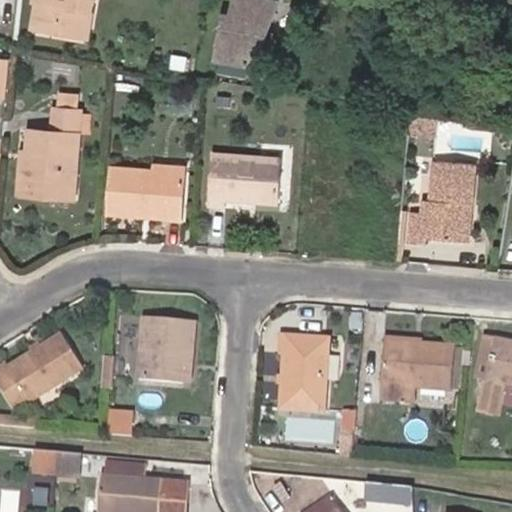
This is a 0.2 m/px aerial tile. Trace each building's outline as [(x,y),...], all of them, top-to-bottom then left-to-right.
[(36,0),(32,26),(59,31),(60,23),(88,29),(92,0),(36,0)] [(273,3),(254,0),(231,0),(228,18),(220,17),(213,62),(250,66),(273,3)] [(60,23),(59,31),(87,36),(88,29),(60,23)] [(306,50),(312,32),(294,25),(288,43),(306,50)] [(0,93),(14,95),(17,53),(0,52),(0,93)] [(55,105),(75,107),(75,93),(57,92),(55,105)] [(212,97),(211,109),(225,110),(226,97),(212,97)] [(39,182),(77,185),(83,108),(75,107),(55,105),(53,130),(31,129),(29,148),(29,160),(22,160),(19,191),(38,193),(39,182)] [(432,117),(409,113),(408,131),(430,133),(432,117)] [(230,166),(229,193),(280,197),(282,155),(214,149),(213,165),(230,166)] [(434,194),(432,194),(424,194),(423,207),(420,207),(412,206),(410,241),(426,242),(426,235),(463,239),(466,205),(471,205),(475,161),(438,157),(434,194)] [(155,158),(155,166),(187,168),(187,160),(155,158)] [(113,162),(111,205),(168,210),(168,215),(184,215),(187,168),(155,166),(113,162)] [(228,202),(229,193),(230,166),(213,165),(210,200),(228,202)] [(76,196),(77,185),(39,182),(38,193),(76,196)] [(168,210),(111,205),(110,210),(168,215),(168,210)] [(186,357),(197,358),(200,320),(147,315),(142,376),(186,380),(186,357)] [(287,350),(285,372),(284,381),(281,405),(324,409),(331,336),(288,332),(287,350)] [(43,347),(36,351),(11,366),(0,373),(0,381),(15,405),(27,397),(29,400),(55,383),(86,365),(66,333),(43,347)] [(493,357),(499,359),(503,340),(484,337),(477,373),(489,376),(493,357)] [(454,347),(389,340),(383,396),(413,399),(414,386),(448,389),(454,347)] [(511,383),(511,341),(503,340),(499,359),(493,357),(489,376),(488,379),(480,407),(502,412),(505,400),(508,383),(511,383)] [(33,346),(36,351),(43,347),(41,342),(33,346)] [(195,381),(197,358),(186,357),(186,380),(195,381)] [(0,373),(11,366),(9,362),(0,367),(0,373)] [(59,389),(55,383),(29,400),(33,405),(59,389)] [(150,408),(127,407),(126,423),(149,425),(150,408)] [(356,428),(343,427),(341,452),(354,453),(356,428)] [(60,448),(37,446),(35,468),(58,470),(60,448)] [(82,450),(60,448),(58,470),(81,471),(82,450)] [(103,472),(100,509),(124,511),(189,511),(192,483),(149,476),(150,465),(108,461),(108,473),(103,472)] [(3,481),(0,511),(17,511),(20,482),(3,481)] [(414,489),(387,486),(386,504),(413,506),(414,489)] [(343,511),(332,494),(305,511),(343,511)]
